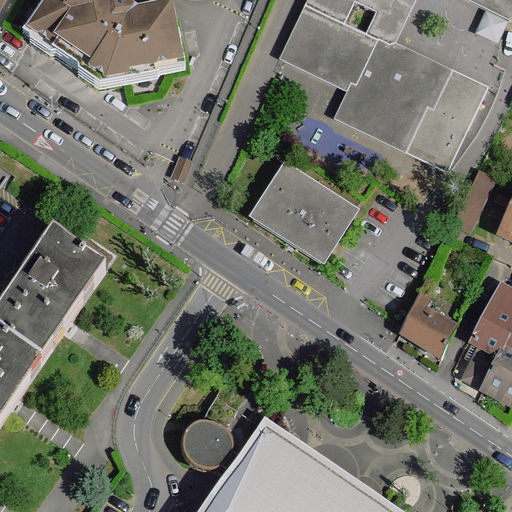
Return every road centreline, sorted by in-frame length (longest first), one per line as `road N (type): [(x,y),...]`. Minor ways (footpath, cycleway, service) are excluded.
road 1 (secondary): [(511,455),(232,264)]
road 2 (secondary): [(232,264),(0,103)]
road 3 (residential): [(149,511),(137,412),(232,264)]
